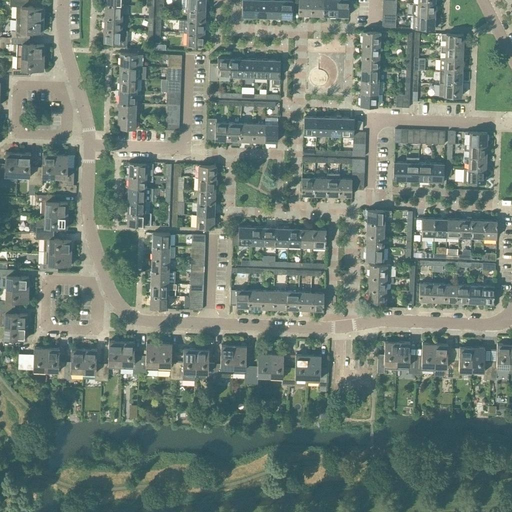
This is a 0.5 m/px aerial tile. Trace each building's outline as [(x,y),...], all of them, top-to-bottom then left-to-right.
[(9,0),(10,6),(17,6),(16,18),(43,19),(44,6),(28,6),(27,0),(9,0)] [(255,0),(242,0),(242,16),(255,16),(255,0)] [(267,0),(255,0),(255,16),(267,17),(267,0)] [(279,0),(267,0),(267,17),(279,17),(279,0)] [(289,0),(279,0),(279,17),(292,17),(292,0),(289,0)] [(311,14),(311,0),(298,0),(298,14),(311,14)] [(311,0),(311,14),(323,15),(323,0),(311,0)] [(323,0),(323,15),(336,15),(336,0),(323,0)] [(336,0),(336,15),(348,15),(348,0),(336,0)] [(382,13),(396,14),(396,2),(383,1),(382,13)] [(435,16),(435,3),(418,3),(418,2),(413,2),(413,9),(417,9),(417,15),(435,16)] [(105,4),(105,16),(122,17),(122,5),(105,4)] [(156,6),(156,18),(161,18),(161,12),(166,12),(166,7),(163,7),(163,6),(157,6),(156,6)] [(188,7),(187,19),(204,20),(205,8),(188,7)] [(396,14),(382,13),(382,26),(395,27),(396,14)] [(417,15),(412,15),(412,27),(434,28),(435,16),(417,15)] [(122,29),(122,17),(105,16),(104,29),(122,29)] [(12,30),(11,37),(30,37),(30,31),(43,31),(43,19),(16,18),(16,30),(12,30)] [(204,32),(204,20),(187,19),(187,32),(204,32)] [(122,29),(104,29),(104,41),(113,42),(113,46),(127,46),(127,30),(122,30),(122,29)] [(380,30),(363,30),(362,42),(380,43),(380,30)] [(204,32),(187,32),(186,44),(204,45),(204,32)] [(463,33),(459,33),(441,33),(441,40),(446,40),(446,45),(445,46),(463,46),(463,33)] [(30,37),(11,37),(11,43),(17,44),(17,56),(44,57),(44,44),(29,43),(30,37)] [(362,42),(362,55),(379,55),(380,43),(362,42)] [(462,59),(463,46),(445,46),(446,45),(441,45),(440,52),(445,52),(445,58),(462,59)] [(121,52),(120,65),(138,65),(138,53),(121,52)] [(362,55),(361,67),(379,68),(379,55),(362,55)] [(12,74),(30,75),(30,68),(43,69),(44,57),(17,56),(16,68),(12,68),(12,74)] [(218,74),(230,75),(230,57),(218,57),(217,62),(209,62),(209,79),(217,80),(218,74)] [(242,58),(230,57),(230,75),(242,75),(242,58)] [(462,71),(462,59),(445,58),(440,57),(440,64),(440,70),(445,70),(445,71),(462,71)] [(242,75),(254,76),(255,58),(242,58),(242,75)] [(254,76),(267,76),(267,59),(255,58),(254,76)] [(279,83),(280,60),(280,59),(267,59),(267,76),(273,76),(273,83),(279,83)] [(120,65),(120,77),(137,78),(138,65),(120,65)] [(167,79),(181,80),(181,67),(168,67),(167,79)] [(361,67),(361,79),(378,80),(379,68),(361,67)] [(461,83),(462,71),(445,71),(445,70),(440,70),(439,77),(444,77),(444,82),(444,83),(461,83)] [(120,77),(119,90),(137,90),(137,78),(120,77)] [(361,79),(361,92),(378,92),(378,80),(361,79)] [(444,82),(439,82),(439,89),(444,89),(443,95),(461,96),(461,83),(444,83),(444,82)] [(119,90),(119,102),(136,103),(137,90),(119,90)] [(377,105),(378,92),(361,92),(359,92),(359,96),(360,96),(360,105),(377,105)] [(409,106),(409,94),(402,93),(402,94),(396,94),(396,106),(409,106)] [(119,102),(118,114),(136,115),(136,103),(119,102)] [(135,127),(136,115),(118,114),(118,127),(135,127)] [(316,133),(316,116),(304,116),(303,133),(316,133)] [(316,133),(328,134),(329,116),(316,116),(316,133)] [(328,134),(341,134),(341,117),(329,116),(328,134)] [(227,139),(228,122),(216,121),(216,118),(208,117),(207,138),(216,139),(216,140),(221,140),(221,139),(227,139)] [(341,134),(353,135),(354,135),(354,131),(354,117),(341,117),(341,134)] [(240,139),(240,122),(228,122),(227,139),(227,141),(232,141),(232,139),(240,139)] [(240,139),(252,140),(253,123),(240,122),(240,139)] [(252,140),(265,140),(265,123),(253,123),(252,140)] [(277,141),(278,123),(265,123),(265,140),(264,142),(269,142),(269,141),(277,141)] [(486,144),(487,131),(465,131),(464,137),(469,137),(469,143),(486,144)] [(486,151),(486,144),(469,143),(464,143),(464,155),(469,155),(469,156),(486,156),(488,156),(488,151),(486,151)] [(0,162),(0,179),(17,180),(17,174),(18,152),(5,152),(5,163),(0,162)] [(18,152),(17,174),(29,175),(29,183),(36,183),(36,165),(30,165),(31,152),(18,152)] [(36,165),(36,183),(42,184),(42,175),(55,175),(55,153),(43,153),(42,166),(36,165)] [(55,153),(55,175),(66,176),(66,184),(73,185),(74,167),(68,166),(68,154),(55,153)] [(485,169),(486,156),(469,156),(469,155),(464,155),(463,162),(468,162),(468,168),(485,169)] [(406,161),(393,160),(393,178),(405,178),(406,161)] [(147,162),(130,161),(129,161),(129,162),(127,162),(127,167),(129,167),(129,174),(153,175),(153,163),(147,162)] [(418,161),(406,161),(405,178),(418,179),(418,161)] [(431,162),(418,161),(418,179),(430,179),(431,162)] [(431,162),(430,179),(443,180),(444,162),(431,162)] [(215,177),(216,164),(199,164),(198,176),(215,177)] [(463,174),(463,180),(468,181),(485,181),(485,169),(468,168),(463,167),(463,174)] [(338,195),(339,178),(339,173),(327,173),(327,177),(326,194),(326,196),(331,197),(331,195),(338,195)] [(129,174),(128,187),(146,187),(146,181),(153,181),(153,175),(129,174)] [(215,190),(215,177),(198,176),(198,189),(215,190)] [(301,193),(313,194),(314,177),(301,176),(301,193)] [(313,194),(326,194),(327,177),(314,177),(313,194)] [(351,195),(352,188),(352,182),(352,178),(339,178),(338,195),(351,195)] [(145,200),(146,187),(128,187),(128,199),(145,200)] [(215,197),(215,190),(198,189),(197,201),(214,202),(216,202),(217,197),(215,197)] [(55,195),(37,194),(37,201),(41,201),(41,213),(45,213),(68,214),(68,201),(55,201),(55,195)] [(145,212),(145,200),(128,199),(128,211),(145,212)] [(214,214),(214,202),(197,201),(197,214),(214,214)] [(367,209),(367,221),(384,222),(384,215),(391,215),(391,209),(367,209)] [(128,211),(127,224),(150,225),(151,213),(145,213),(145,212),(128,211)] [(68,214),(45,213),(45,217),(32,222),(30,223),(29,224),(28,226),(28,227),(29,228),(29,229),(36,232),(54,232),(54,226),(67,227),(68,214)] [(214,227),(214,214),(197,214),(196,226),(214,227)] [(471,236),(472,219),(472,217),(467,216),(467,218),(459,218),(459,235),(471,236)] [(434,234),(434,217),(422,217),(421,234),(434,234)] [(447,218),(434,217),(434,234),(446,235),(447,218)] [(459,218),(447,218),(446,235),(459,235),(459,218)] [(484,219),(472,219),(471,236),(483,236),(484,219)] [(496,237),(497,220),(484,219),(483,236),(496,237)] [(367,221),(366,234),(384,234),(384,222),(367,221)] [(250,243),(251,226),(238,225),(238,243),(250,243)] [(264,226),(251,226),(250,243),(263,244),(264,226)] [(276,227),(264,226),(263,244),(275,244),(276,227)] [(288,227),(276,227),(275,244),(288,245),(288,227)] [(301,228),(288,227),(288,245),(300,245),(301,228)] [(313,228),(301,228),(300,245),(312,246),(313,228)] [(326,229),(313,228),(312,246),(325,246),(326,229)] [(54,232),(36,232),(35,238),(44,239),(44,250),(71,251),(72,239),(54,238),(54,232)] [(170,245),(170,233),(153,232),(152,245),(170,245)] [(383,247),(384,234),(366,234),(366,246),(383,247)] [(169,258),(170,245),(152,245),(152,257),(169,258)] [(383,247),(366,246),(365,259),(383,260),(383,247)] [(40,262),(39,270),(58,270),(58,263),(71,264),(71,251),(44,250),(43,262),(40,262)] [(169,270),(169,258),(152,257),(151,269),(169,270)] [(369,276),(386,276),(387,264),(370,263),(369,276)] [(0,268),(0,287),(6,287),(28,288),(29,275),(16,275),(16,269),(7,268),(0,268)] [(168,282),(169,270),(151,269),(151,282),(168,282)] [(369,276),(369,288),(386,289),(386,282),(393,283),(393,277),(386,276),(369,276)] [(168,295),(168,282),(151,282),(150,294),(168,295)] [(431,300),(432,282),(419,282),(419,299),(431,300)] [(445,283),(432,282),(431,300),(444,300),(445,283)] [(457,283),(445,283),(444,300),(456,301),(457,283)] [(469,284),(457,283),(456,301),(469,301),(469,284)] [(482,284),(469,284),(469,301),(481,302),(482,284)] [(494,302),(494,285),(482,284),(481,302),(481,304),(486,304),(486,302),(494,302)] [(28,288),(6,287),(6,300),(0,299),(0,305),(15,306),(15,300),(28,301),(28,288)] [(386,289),(369,288),(368,301),(385,302),(386,289)] [(248,306),(249,289),(236,289),(236,306),(248,306)] [(261,290),(249,289),(248,306),(261,307),(261,290)] [(261,307),(273,307),(274,290),(261,290),(261,307)] [(286,291),(274,290),(273,307),(286,308),(286,291)] [(299,291),(286,291),(286,308),(298,308),(299,291)] [(311,292),(299,291),(298,308),(311,309),(311,292)] [(324,292),(311,292),(311,309),(323,309),(324,292)] [(167,308),(168,295),(150,294),(150,307),(167,308)] [(0,305),(0,324),(27,326),(27,313),(14,312),(15,306),(0,305)] [(0,324),(0,337),(4,337),(4,344),(12,344),(13,344),(13,338),(26,338),(27,326),(0,324)] [(122,340),(109,340),(108,362),(102,362),(101,380),(108,380),(109,368),(121,368),(122,340)] [(132,372),(139,372),(140,354),(134,354),(134,341),(122,340),(121,368),(133,369),(132,372)] [(140,354),(139,372),(146,373),(146,369),(158,370),(159,342),(147,341),(146,354),(140,354)] [(377,353),(377,372),(384,372),(384,368),(396,369),(397,341),(384,341),(384,353),(377,353)] [(397,341),(396,369),(408,369),(408,373),(415,373),(416,354),(410,354),(410,341),(397,341)] [(170,379),(176,379),(177,361),(171,360),(172,342),(159,342),(158,370),(170,370),(170,379)] [(434,365),(435,342),(422,342),(422,355),(416,354),(415,373),(421,373),(422,365),(434,365)] [(435,342),(434,365),(446,366),(445,377),(452,378),(453,359),(447,359),(447,343),(435,342)] [(490,360),(490,379),(496,379),(496,372),(508,372),(510,344),(497,343),(496,360),(490,360)] [(214,362),(214,381),(220,381),(221,372),(233,373),(234,344),(221,344),(220,362),(214,362)] [(244,383),(251,383),(252,365),(246,364),(246,345),(234,344),(233,373),(245,373),(244,383)] [(18,368),(46,369),(47,347),(34,346),(34,353),(19,353),(18,368)] [(453,359),(452,378),(458,378),(459,374),(471,375),(471,370),(472,347),(459,346),(459,359),(453,359)] [(57,378),(64,379),(65,360),(59,360),(59,347),(47,347),(46,369),(58,370),(57,378)] [(490,379),(490,360),(484,360),(485,347),(472,347),(471,370),(483,370),(483,379),(490,379)] [(71,374),(83,375),(84,348),(71,348),(71,361),(65,360),(64,379),(70,379),(71,374)] [(83,375),(95,375),(94,380),(101,380),(102,362),(96,362),(97,349),(84,348),(83,375)] [(177,361),(176,379),(183,379),(195,380),(195,376),(196,348),(183,348),(183,361),(177,361)] [(196,348),(195,376),(203,377),(203,380),(207,380),(214,381),(214,362),(208,362),(209,349),(196,348)] [(258,375),(270,375),(271,352),(258,352),(258,365),(252,365),(251,383),(258,383),(258,375)] [(288,385),(289,366),(283,366),(283,353),(271,352),(270,375),(282,376),(282,384),(288,385)] [(307,377),(308,354),(295,353),(295,366),(289,366),(288,385),(307,385),(307,382),(307,377)] [(321,355),(308,354),(307,377),(307,382),(319,382),(319,390),(326,390),(327,367),(320,366),(321,355)]
